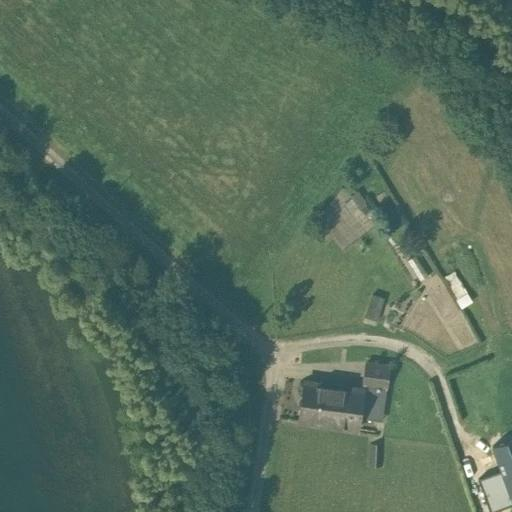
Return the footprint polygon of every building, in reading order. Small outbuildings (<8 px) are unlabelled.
[(358,188),(351,193),(364,212),(371,207),(358,188)] [(415,252),(406,258),(418,278),(427,273),(415,252)] [(383,296),(372,292),(365,315),(377,318),(383,296)] [(388,365),(366,362),(362,385),(363,385),(385,388),(388,365)] [(305,381),(300,420),(356,428),(358,415),(362,389),(305,381)] [(358,415),(381,419),(385,388),(363,385),(362,389),(358,415)] [(511,511),(511,437),(498,442),(505,461),(485,468),(498,511),(511,511)] [(382,442),(371,442),(371,466),(382,466),(382,442)]
